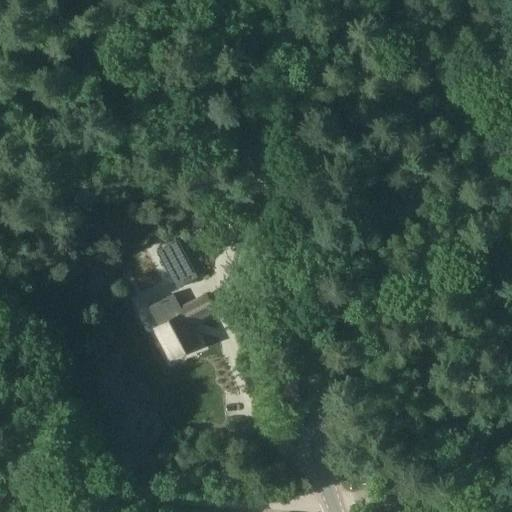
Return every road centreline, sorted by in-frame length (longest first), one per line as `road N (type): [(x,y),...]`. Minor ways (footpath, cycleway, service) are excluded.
road 1 (tertiary): [(332,506),(238,0)]
road 2 (unclassified): [(51,492),(332,506)]
road 3 (track): [(332,506),(477,511)]
